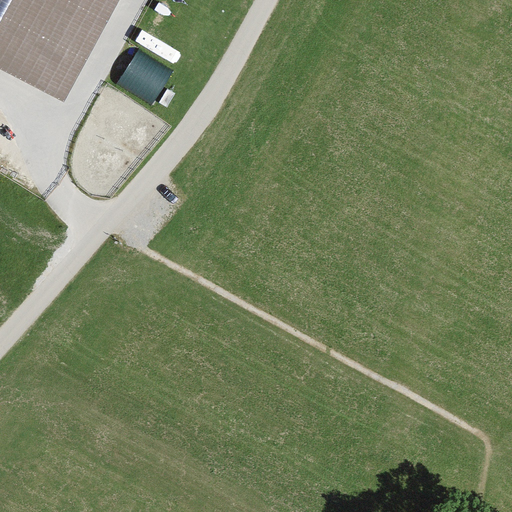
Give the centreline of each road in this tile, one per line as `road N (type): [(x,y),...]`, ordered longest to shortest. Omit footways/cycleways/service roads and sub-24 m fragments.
road 1 (unclassified): [(260,0),(203,107),(0,342)]
road 2 (unknown): [(108,225),(65,200),(0,84)]
